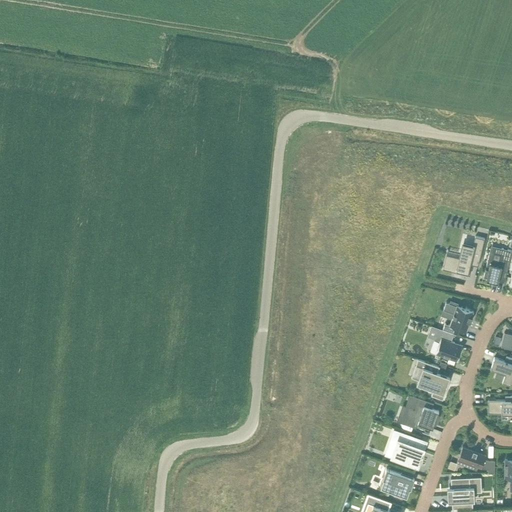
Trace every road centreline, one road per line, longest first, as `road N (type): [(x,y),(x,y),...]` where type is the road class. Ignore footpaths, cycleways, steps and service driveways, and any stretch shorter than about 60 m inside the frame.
road 1 (unclassified): [(158,511),(167,452),(237,437),(251,423),(287,121),(323,116),(511,145)]
road 2 (residential): [(511,310),(484,336),(466,383),(468,413)]
